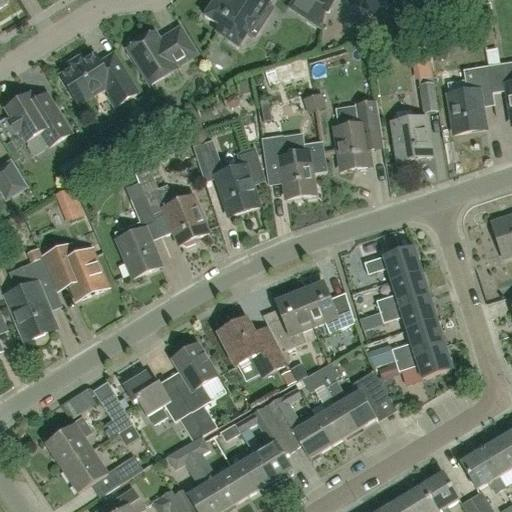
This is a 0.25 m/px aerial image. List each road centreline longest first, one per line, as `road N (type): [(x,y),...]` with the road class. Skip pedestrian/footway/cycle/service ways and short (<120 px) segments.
road 1 (unclassified): [(0,416),(217,282),(436,201)]
road 2 (residential): [(315,511),(498,401),(436,201)]
road 3 (unclassified): [(0,72),(63,32),(147,0)]
